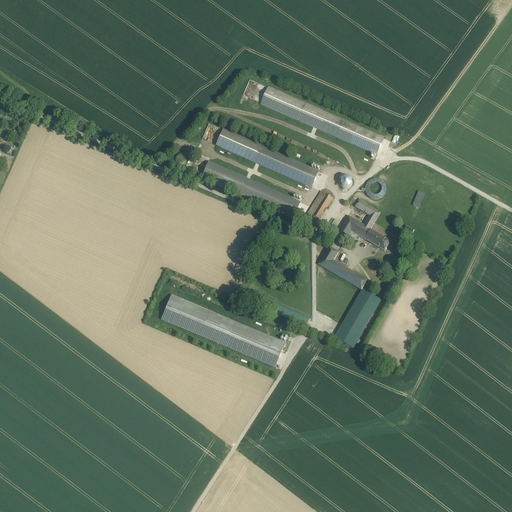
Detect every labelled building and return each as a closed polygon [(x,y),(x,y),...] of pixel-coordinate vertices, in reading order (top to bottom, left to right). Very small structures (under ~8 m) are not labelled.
[(384,139),(268,88),(262,104),(377,154),(384,139)] [(319,172),(223,130),(216,146),(312,188),(319,172)] [(15,149),(10,147),(7,154),(13,156),(15,149)] [(186,163),(186,160),(186,158),(185,157),(183,155),(181,155),(179,155),(177,157),(176,158),(175,161),(176,163),(177,164),(179,166),(181,166),(183,166),(185,164),(186,163)] [(302,206),(210,166),(205,179),(296,219),(302,206)] [(339,180),(344,190),(353,185),(349,176),(339,180)] [(361,192),(366,192),(367,194),(368,197),(370,198),(372,200),(374,200),(376,200),(379,200),(381,199),(383,197),(384,195),(385,193),(385,190),(384,188),(383,186),(381,184),(379,183),(377,182),(374,182),(372,182),(370,184),(368,185),(367,187),(366,188),(361,188),(361,192)] [(322,192),(307,216),(318,223),(326,212),(333,199),(322,192)] [(425,195),(419,192),(413,206),(419,208),(425,195)] [(382,214),(361,201),(357,208),(372,217),(365,228),(372,231),(382,214)] [(365,228),(350,218),(340,236),(348,241),(353,233),(367,241),(372,232),(365,228)] [(392,244),(372,232),(367,241),(387,253),(392,244)] [(367,282),(335,262),(340,254),(329,248),(319,267),(363,292),(367,282)] [(246,289),(241,299),(248,302),(253,292),(246,289)] [(364,293),(344,327),(362,338),(382,303),(364,293)] [(285,344),(171,296),(162,320),(276,368),(285,344)] [(309,318),(282,307),(278,315),(306,326),(309,318)] [(362,338),(344,327),(337,340),(354,350),(362,338)]
